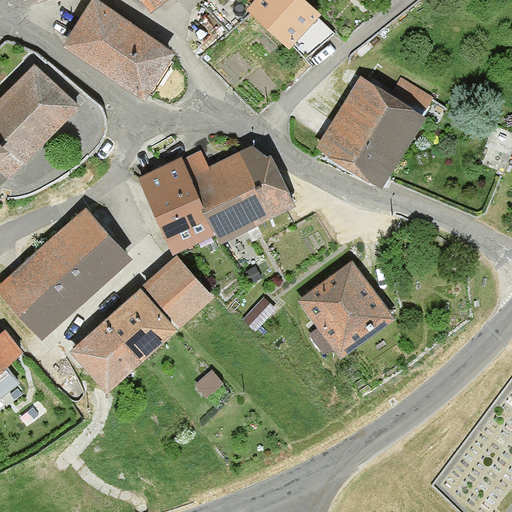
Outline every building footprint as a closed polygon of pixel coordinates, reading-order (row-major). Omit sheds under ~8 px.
[(92,0),(81,0),(54,41),(136,92),(167,50),(92,0)] [(152,0),(129,0),(139,10),(152,0)] [(256,0),(245,11),(283,52),(320,17),(303,0),(256,0)] [(23,62),(0,86),(0,170),(66,102),(23,62)] [(353,75),(311,148),(372,184),(414,110),(353,75)] [(197,150),(130,175),(162,249),(206,225),(213,241),(291,200),(270,160),(245,149),(205,164),(197,150)] [(83,207),(0,277),(0,300),(28,335),(118,253),(83,207)] [(167,328),(204,295),(166,254),(130,287),(167,328)] [(346,263),(292,298),(331,356),(384,321),(346,263)] [(127,291),(59,352),(95,392),(163,331),(127,291)] [(0,364),(15,354),(0,331),(0,364)] [(198,398),(215,383),(204,370),(187,385),(198,398)]
